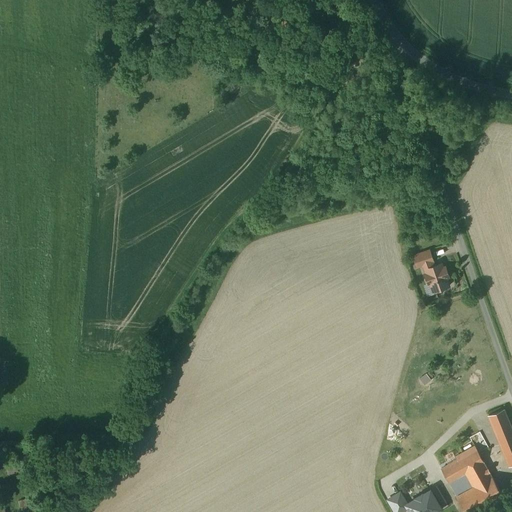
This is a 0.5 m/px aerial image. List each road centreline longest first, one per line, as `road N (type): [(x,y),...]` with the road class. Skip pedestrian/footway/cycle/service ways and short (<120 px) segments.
road 1 (unknown): [(353,0),(230,251),(158,371),(123,459),(69,511)]
road 2 (tertiary): [(374,0),(405,48),(437,73),(511,94)]
